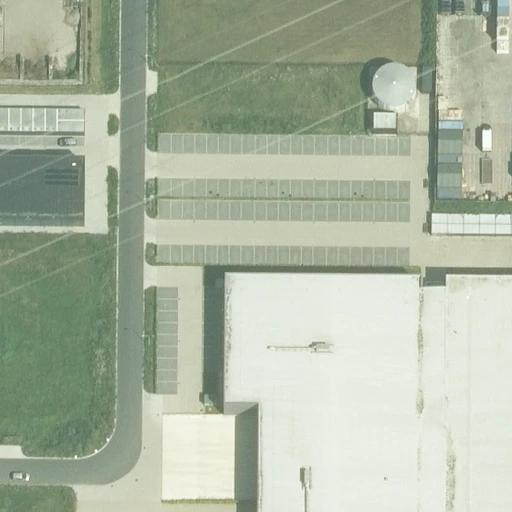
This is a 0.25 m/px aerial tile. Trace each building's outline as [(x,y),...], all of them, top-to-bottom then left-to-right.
[(8,113),(0,112),(0,136),(8,137),(8,113)] [(8,113),(8,137),(20,137),(20,113),(8,113)] [(32,113),(20,113),(20,137),(32,137),(32,113)] [(44,113),(32,113),(32,137),(44,137),(44,113)] [(44,113),(44,137),(56,137),(56,113),(44,113)] [(80,114),(56,113),(56,125),(80,126),(80,114)] [(80,126),(56,125),(56,137),(80,138),(80,126)] [(85,168),(0,166),(0,227),(84,229),(85,168)] [(511,511),(511,288),(445,288),(445,301),(419,300),(419,287),(224,286),(223,415),(267,416),(265,511),(511,511)]
